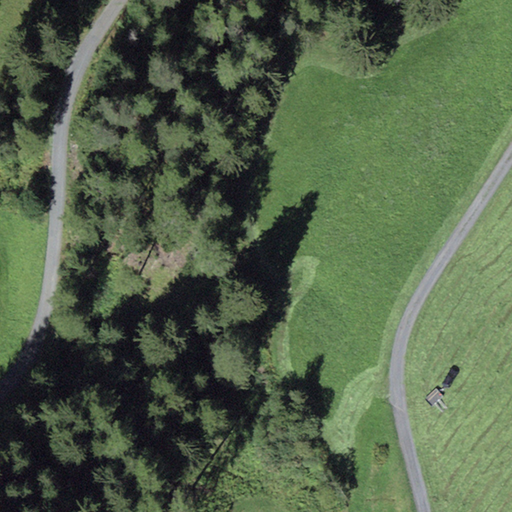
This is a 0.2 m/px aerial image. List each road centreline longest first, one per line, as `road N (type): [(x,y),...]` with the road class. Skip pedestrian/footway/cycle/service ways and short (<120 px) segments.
road 1 (track): [(0,390),(45,310),(60,112),(116,0)]
road 2 (track): [(421,511),(392,374),(406,321),(511,155)]
